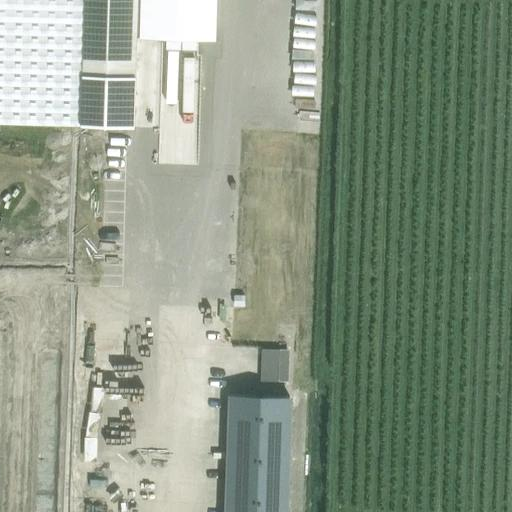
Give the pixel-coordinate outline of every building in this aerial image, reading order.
[(0,0),(0,122),(81,125),(84,0),(0,0)] [(131,127),(135,0),(84,0),(81,125),(131,127)] [(208,427),(207,304),(155,305),(156,428),(208,427)] [(87,352),(71,352),(71,393),(88,393),(87,352)] [(232,394),(228,511),(285,511),(290,396),(264,395),(246,395),(232,394)]
